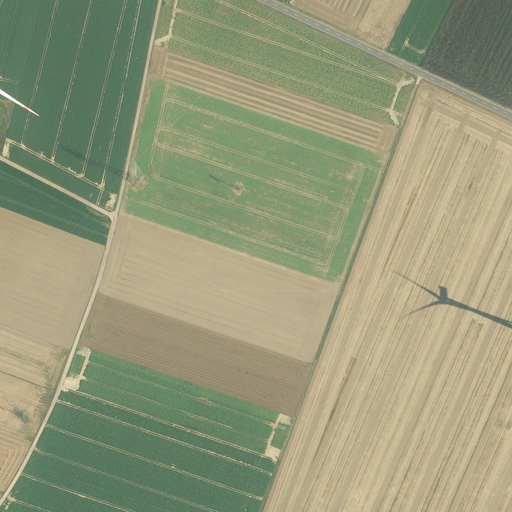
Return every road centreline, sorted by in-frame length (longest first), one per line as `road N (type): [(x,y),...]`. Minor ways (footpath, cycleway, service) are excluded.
road 1 (track): [(164,0),(119,221),(42,438),(0,504)]
road 2 (track): [(420,75),(259,511)]
road 3 (secondary): [(511,118),(258,0)]
road 4 (track): [(0,158),(119,221)]
